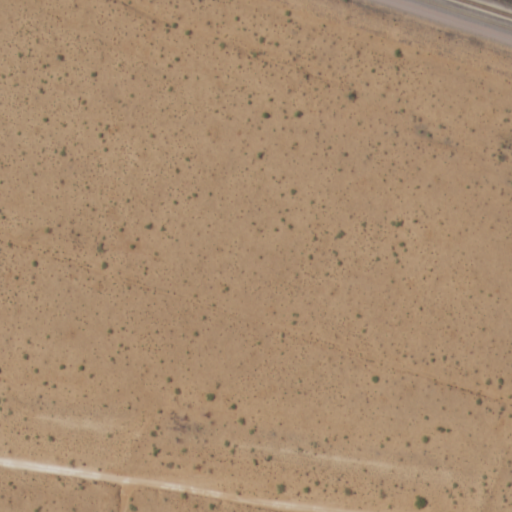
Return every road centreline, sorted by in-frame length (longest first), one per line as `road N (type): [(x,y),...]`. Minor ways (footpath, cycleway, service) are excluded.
road 1 (residential): [(511,152),(0,0)]
road 2 (track): [(0,491),(144,511)]
